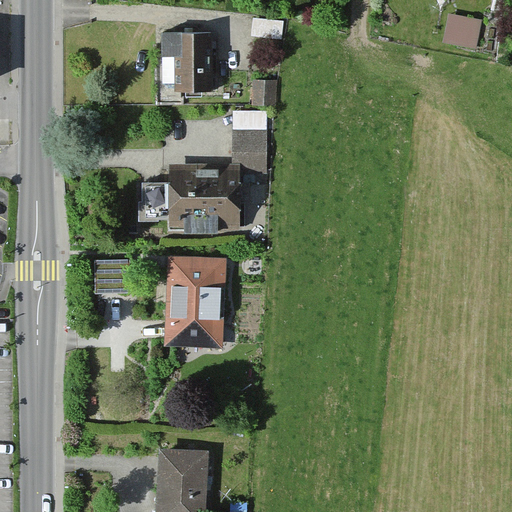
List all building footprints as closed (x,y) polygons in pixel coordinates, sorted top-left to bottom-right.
[(483,22),(450,15),(444,43),(478,50),(483,22)] [(284,21),(255,19),(253,40),(283,42),(284,21)] [(158,34),(161,96),(220,93),(217,32),(158,34)] [(276,81),(253,80),(252,107),(275,107),(276,81)] [(233,131),(269,131),(270,112),(234,111),(233,131)] [(269,131),(233,131),(233,168),(175,167),(174,231),(241,232),(242,178),(268,178),(269,131)] [(129,259),(95,258),(95,295),(129,295),(129,259)] [(229,263),(173,261),(171,347),(226,349),(229,263)] [(207,511),(209,451),(162,450),(160,511),(207,511)]
